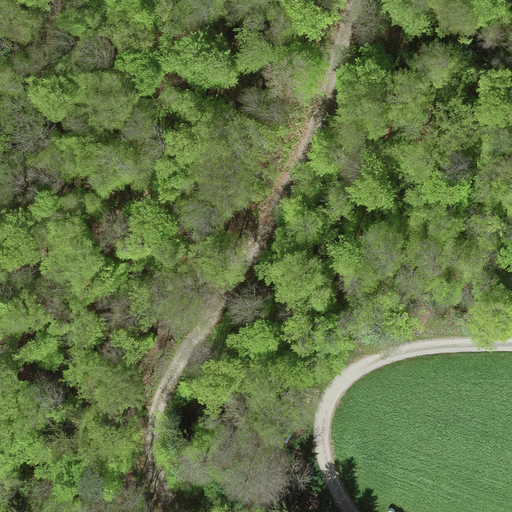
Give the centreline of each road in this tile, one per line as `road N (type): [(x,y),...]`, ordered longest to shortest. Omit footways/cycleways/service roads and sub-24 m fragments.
road 1 (track): [(173,511),(152,459),(155,409),(311,146),(354,0)]
road 2 (track): [(346,511),(320,446),(321,417),(338,384),(398,351),(511,344)]
